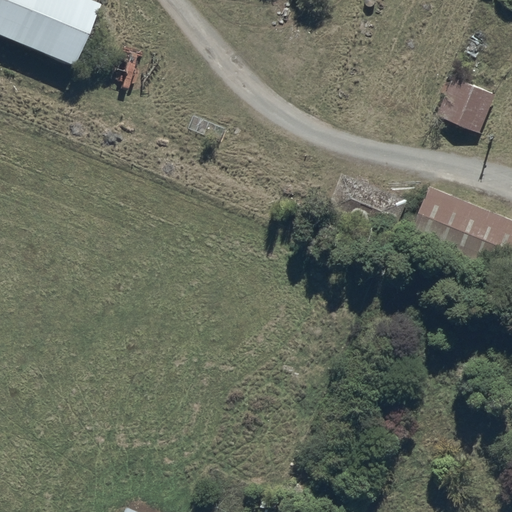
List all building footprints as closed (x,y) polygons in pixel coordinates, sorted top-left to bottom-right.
[(96,1),(93,0),(0,0),(0,35),(72,63),(96,1)] [(495,91),(453,74),(450,80),(444,78),(440,89),(447,92),(439,111),(480,128),(495,91)] [(395,220),(406,195),(342,168),(331,194),(395,220)] [(511,216),(431,183),(412,229),(511,269),(511,216)] [(456,511),(436,488),(408,511),(470,511),(456,511)] [(149,511),(128,503),(124,511),(149,511)]
